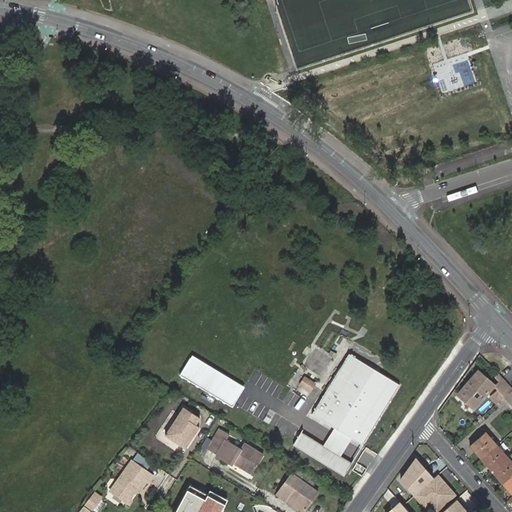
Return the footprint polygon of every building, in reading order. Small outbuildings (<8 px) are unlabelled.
[(332,352),(341,335),(325,327),(316,344),(332,352)] [(399,383),(345,351),(307,415),(328,428),(320,443),(297,429),(289,445),(346,478),(351,471),(359,477),(377,453),(361,444),(399,383)] [(233,406),(245,386),(191,354),(179,374),(233,406)] [(472,408),(491,385),(476,372),(457,396),(472,408)] [(298,385),(311,392),(316,382),(304,375),(298,385)] [(491,401),(495,406),(504,399),(511,390),(511,389),(498,375),(495,377),(500,383),(496,388),(500,392),(491,401)] [(193,434),(195,435),(200,427),(196,424),(201,417),(185,407),(166,435),(186,448),(192,440),(190,439),(193,434)] [(238,461),(236,463),(251,473),(263,454),(244,443),(241,447),(227,439),(230,434),(221,429),(208,449),(217,454),(217,456),(231,465),(233,461),(235,459),(238,461)] [(481,459),(496,446),(485,433),(470,446),(481,459)] [(492,471),(507,458),(496,446),(481,459),(492,471)] [(433,478),(414,457),(398,479),(428,511),(437,511),(457,494),(438,475),(433,478)] [(511,475),(511,463),(507,458),(492,471),(491,472),(494,475),(495,475),(503,483),(511,475)] [(112,491),(129,503),(137,492),(137,490),(140,486),(143,488),(144,489),(149,482),(151,484),(156,477),(135,461),(112,491)] [(294,501),(305,509),(317,492),(312,488),(317,481),(297,466),(277,494),(292,504),(294,501)] [(511,493),(511,475),(503,483),(511,493)] [(137,492),(129,503),(132,505),(143,488),(140,486),(137,490),(137,492)] [(206,499),(188,489),(174,511),(222,511),(229,499),(211,489),(206,499)] [(92,493),(83,505),(90,510),(99,498),(92,493)] [(467,511),(456,498),(438,511),(467,511)] [(408,511),(398,500),(383,511),(408,511)] [(302,511),(303,511),(305,509),(294,501),(292,504),(302,511)]
